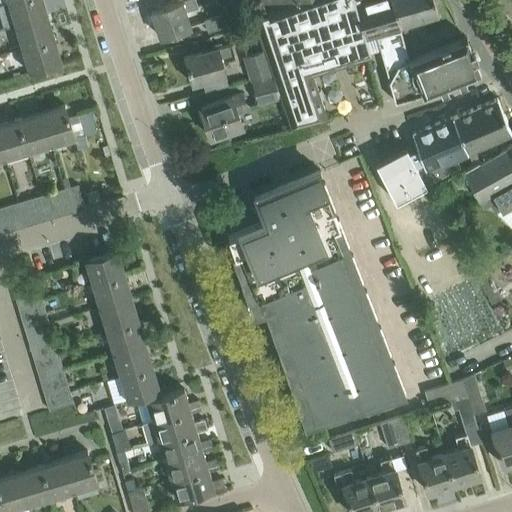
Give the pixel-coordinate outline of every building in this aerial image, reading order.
[(47,14),(43,0),(9,0),(8,1),(15,24),(47,14)] [(197,5),(195,0),(177,0),(176,0),(151,9),(160,36),(190,26),(189,25),(200,21),(194,6),(197,5)] [(327,118),(312,73),(318,71),(318,69),(364,55),(364,57),(370,55),(369,51),(354,0),(292,0),(288,1),(253,15),(263,47),(273,74),(280,95),(284,108),(290,127),(327,118)] [(290,0),(253,0),(258,12),(290,0)] [(400,27),(391,0),(354,0),(369,51),(380,48),(376,34),(400,27)] [(391,0),(400,27),(438,15),(433,0),(391,0)] [(230,22),(226,11),(203,18),(207,30),(230,22)] [(54,37),(47,14),(15,24),(21,47),(54,37)] [(409,59),(403,41),(400,27),(376,34),(380,48),(381,48),(381,47),(390,53),(384,61),(385,62),(386,61),(396,68),(389,80),(394,100),(421,93),(422,94),(480,71),(466,36),(409,59)] [(61,60),(54,37),(21,47),(28,70),(61,60)] [(235,57),(231,42),(183,55),(191,82),(225,72),(222,60),(235,57)] [(273,74),(263,47),(242,54),(251,80),(273,74)] [(280,95),(273,74),(251,80),(256,101),(280,95)] [(242,125),(237,111),(246,108),(241,92),(232,95),(199,106),(210,136),(242,125)] [(452,115),(461,137),(466,150),(511,132),(503,112),(496,97),(452,115)] [(64,103),(41,110),(51,143),(74,136),(64,103)] [(51,143),(41,110),(18,117),(27,150),(51,143)] [(466,150),(461,137),(452,115),(412,133),(417,146),(409,151),(407,145),(376,161),(395,200),(426,184),(460,164),(456,154),(466,150)] [(27,150),(18,117),(0,122),(0,141),(5,157),(27,150)] [(511,140),(501,151),(501,152),(478,163),(477,162),(463,168),(480,199),(511,178),(511,140)] [(245,271),(240,272),(247,291),(252,290),(259,310),(266,308),(272,325),(277,323),(284,342),(278,344),(285,363),(290,361),(297,380),(291,382),(298,401),(303,399),(310,419),(346,409),(341,395),(357,389),(362,403),(405,390),(394,362),(392,362),(388,352),(390,351),(380,325),(378,326),(374,316),(376,315),(366,289),(364,290),(360,280),(362,279),(352,253),(350,254),(346,244),(348,243),(338,217),(336,218),(332,208),(334,207),(324,181),(322,182),(318,171),(320,171),(320,169),(254,197),(254,198),(256,197),(265,218),(227,235),(234,254),(238,252),(245,271)] [(511,182),(492,194),(500,209),(511,203),(511,182)] [(77,183),(69,185),(77,210),(84,207),(77,183)] [(69,185),(62,188),(65,200),(69,199),(73,211),(77,210),(69,185)] [(62,188),(58,189),(47,192),(54,216),(73,211),(69,199),(65,200),(62,188)] [(54,216),(47,192),(35,196),(42,220),(54,216)] [(35,196),(23,199),(16,201),(19,214),(24,212),(27,224),(42,220),(35,196)] [(19,214),(16,201),(1,206),(8,230),(27,224),(24,212),(19,214)] [(117,249),(85,259),(92,283),(125,273),(117,249)] [(132,296),(125,273),(92,283),(99,306),(132,296)] [(40,292),(34,275),(10,282),(16,299),(40,292)] [(43,304),(40,292),(16,299),(19,311),(43,304)] [(138,319),(132,296),(99,306),(106,329),(138,319)] [(19,311),(23,323),(25,331),(37,327),(36,323),(48,319),(43,304),(19,311)] [(54,338),(50,327),(48,319),(36,323),(37,327),(25,331),(30,346),(54,338)] [(145,342),(138,319),(106,329),(112,351),(145,342)] [(57,350),(54,338),(30,346),(33,357),(57,350)] [(152,365),(145,342),(112,351),(119,374),(152,365)] [(33,357),(36,369),(39,377),(51,373),(50,369),(62,365),(57,350),(33,357)] [(68,385),(64,373),(62,365),(50,369),(51,373),(39,377),(43,392),(68,385)] [(159,388),(152,365),(119,374),(126,398),(159,388)] [(461,376),(462,377),(473,412),(485,408),(473,372),(461,376)] [(481,440),(473,412),(462,377),(423,389),(428,406),(450,400),(452,407),(457,406),(465,432),(454,435),(458,448),(445,452),(453,480),(463,477),(464,479),(479,474),(470,443),(481,440)] [(73,401),(68,385),(43,392),(48,409),(73,401)] [(146,399),(138,402),(137,406),(142,422),(190,408),(191,411),(201,408),(198,398),(188,401),(184,387),(146,399)] [(114,403),(103,406),(110,430),(118,428),(121,427),(114,403)] [(511,404),(503,407),(508,423),(491,430),(502,464),(503,463),(511,460),(511,404)] [(194,421),(191,411),(190,408),(142,422),(148,441),(158,438),(158,439),(196,428),(197,431),(207,428),(204,418),(194,421)] [(404,414),(393,418),(400,442),(412,438),(404,414)] [(400,442),(393,418),(380,422),(387,446),(400,442)] [(126,427),(112,431),(117,449),(131,445),(126,427)] [(200,440),(197,431),(196,428),(158,439),(164,459),(202,447),(203,450),(213,447),(210,437),(200,440)] [(328,438),(332,450),(358,442),(354,430),(328,438)] [(453,480),(445,452),(429,456),(426,444),(414,447),(418,460),(427,490),(443,485),(442,484),(452,481),(454,485),(455,485),(453,480)] [(205,460),(203,450),(202,447),(164,459),(170,479),(208,468),(209,470),(219,467),(215,457),(205,460)] [(87,449),(63,456),(73,489),(97,482),(87,449)] [(404,498),(394,467),(390,455),(379,458),(383,471),(368,475),(379,509),(378,504),(388,501),(388,502),(404,498)] [(73,489),(63,456),(40,463),(50,496),(73,489)] [(50,496),(40,463),(17,470),(27,503),(50,496)] [(379,509),(368,475),(354,480),(350,467),(333,473),(337,486),(342,484),(350,511),(357,511),(367,509),(367,507),(377,504),(378,509),(379,509)] [(211,479),(209,470),(208,468),(170,479),(176,498),(208,488),(209,491),(224,486),(221,476),(211,479)] [(27,503),(17,470),(0,475),(0,496),(4,510),(27,503)] [(133,477),(124,479),(128,490),(136,487),(133,477)] [(150,511),(143,486),(136,487),(128,490),(133,511),(150,511)]
